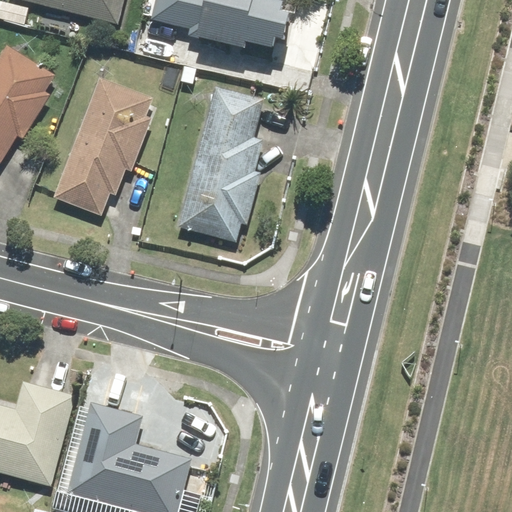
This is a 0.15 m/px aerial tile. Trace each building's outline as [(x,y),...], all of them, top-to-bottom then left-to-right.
[(8,0),(117,28),(123,0),(8,0)] [(278,20),(282,6),(254,0),(155,0),(151,23),(190,32),(188,39),(269,58),(272,45),(283,48),(289,23),(278,20)] [(28,14),(0,5),(0,23),(24,30),(28,14)] [(0,63),(0,165),(17,139),(22,142),(49,98),(45,95),(56,77),(10,48),(0,63)] [(53,200),(100,219),(109,196),(115,198),(125,172),(132,175),(153,123),(147,120),(154,103),(101,82),(53,200)] [(178,230),(236,245),(240,227),(247,229),(261,176),(257,175),(265,143),(253,140),(263,103),(215,90),(178,230)] [(0,476),(49,490),(73,403),(22,389),(18,405),(0,400),(0,476)] [(139,420),(91,407),(67,494),(133,511),(178,511),(192,463),(132,446),(139,420)]
